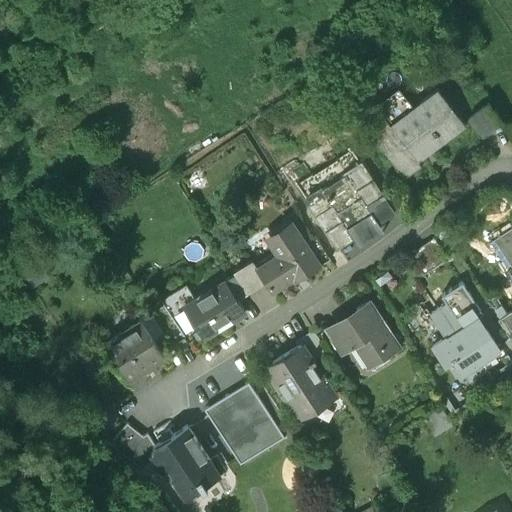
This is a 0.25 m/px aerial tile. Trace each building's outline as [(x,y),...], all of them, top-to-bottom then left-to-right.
[(437,92),(390,129),(384,121),(366,133),(404,182),(420,170),(417,165),(465,128),(437,92)] [(487,107),(467,122),(482,141),(500,127),(487,107)] [(361,169),(308,203),(337,249),(352,240),(346,232),(370,216),(376,224),(390,215),(361,169)] [(292,227),(270,241),(281,258),(256,274),(266,289),(265,290),(272,300),(293,287),(294,288),(320,271),(292,227)] [(511,229),(493,241),(511,269),(511,229)] [(413,252),(427,271),(446,257),(433,238),(413,252)] [(252,267),(233,280),(234,282),(235,283),(247,302),(265,290),(266,289),(256,274),(252,267)] [(235,283),(225,289),(237,308),(247,302),(235,283)] [(483,315),(462,283),(441,297),(446,305),(431,315),(446,338),(432,347),(445,367),(454,362),(469,384),(485,374),(480,366),(500,353),(480,322),(476,325),(474,322),(483,315)] [(184,315),(183,316),(203,348),(220,337),(218,333),(243,317),(237,308),(225,289),(184,315)] [(369,304),(356,312),(359,317),(330,336),(327,331),(325,332),(341,358),(359,346),(362,352),(360,354),(369,368),(364,371),(366,373),(399,351),(389,337),(392,335),(386,325),(384,326),(369,304)] [(177,305),(162,314),(169,325),(183,316),(184,315),(177,305)] [(511,324),(507,316),(498,322),(510,341),(511,339),(511,324)] [(139,333),(103,357),(102,356),(101,356),(127,396),(166,371),(139,331),(138,332),(139,333)] [(313,336),(296,348),(299,352),(300,352),(310,368),(327,358),(313,336)] [(299,352),(273,369),(277,374),(270,378),(297,420),(318,407),(307,391),(320,383),(310,368),(300,352),(299,352)] [(511,362),(501,370),(509,381),(511,379),(511,362)] [(248,390),(204,419),(240,475),(284,446),(248,390)] [(441,410),(424,422),(435,439),(453,428),(441,410)] [(143,448),(127,435),(112,453),(142,478),(154,470),(151,465),(155,462),(153,458),(154,457),(147,446),(143,448)] [(154,457),(153,458),(155,462),(151,465),(154,470),(162,483),(167,480),(183,504),(198,494),(203,502),(207,499),(205,496),(219,487),(187,436),(154,457)]
